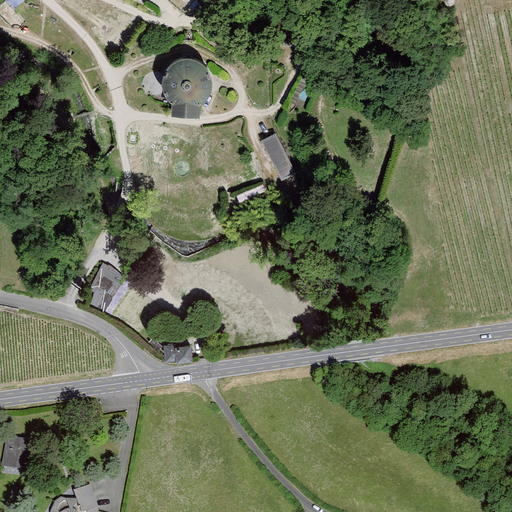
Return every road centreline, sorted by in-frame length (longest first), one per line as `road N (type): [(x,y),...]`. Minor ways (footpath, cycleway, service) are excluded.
road 1 (primary): [(203,371),(511,330)]
road 2 (residential): [(203,371),(265,460),(321,511)]
road 3 (unclassified): [(0,296),(93,320),(112,332),(144,379)]
road 4 (unknown): [(203,371),(191,330),(118,260),(111,231)]
road 5 (primary): [(0,399),(144,379)]
